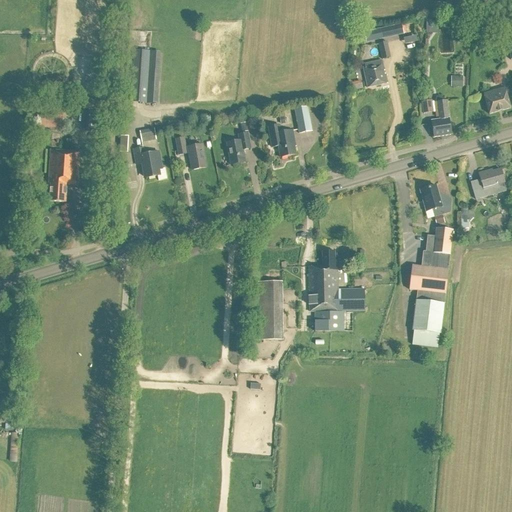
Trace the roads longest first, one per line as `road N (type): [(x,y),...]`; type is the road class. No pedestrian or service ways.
road 1 (tertiary): [(0,285),(511,134)]
road 2 (track): [(103,242),(121,0)]
